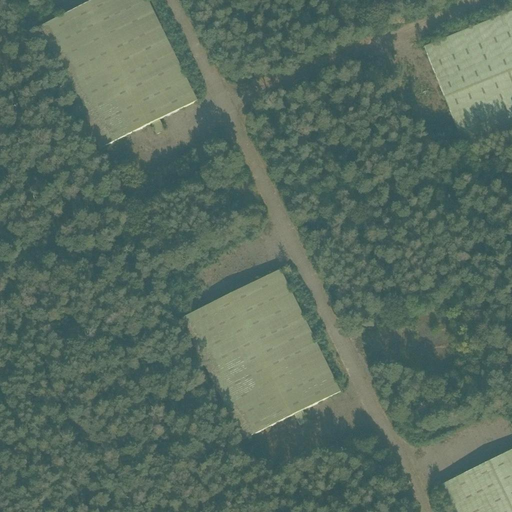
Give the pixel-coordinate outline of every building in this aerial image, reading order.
[(146,0),(98,0),(39,29),(99,151),(151,126),(156,136),(165,132),(159,122),(197,103),(146,0)] [(511,12),(424,49),(465,151),(511,131),(511,12)] [(280,272),(182,320),(242,442),(294,416),(299,427),(308,423),(302,412),(340,394),(280,272)] [(465,377),(461,317),(421,320),(425,380),(465,377)] [(511,511),(511,451),(439,488),(450,511),(511,511)]
